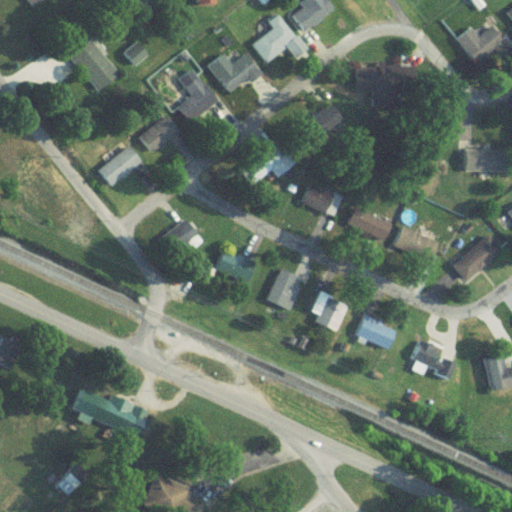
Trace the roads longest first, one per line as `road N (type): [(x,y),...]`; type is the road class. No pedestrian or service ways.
road 1 (residential): [(116,235),(371,32),(405,34),(469,98),(493,98),(511,85)]
road 2 (secondary): [(449,511),(0,299)]
road 3 (residential): [(175,187),(446,316),(471,313),(511,283)]
road 4 (residential): [(132,360),(156,295),(144,267),(0,88)]
